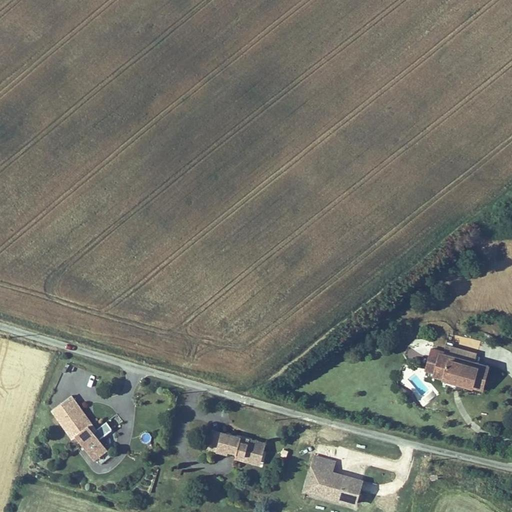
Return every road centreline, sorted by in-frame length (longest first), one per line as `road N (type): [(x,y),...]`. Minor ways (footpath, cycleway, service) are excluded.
road 1 (unclassified): [(511,466),(240,398),(0,324)]
road 2 (track): [(240,398),(511,185)]
